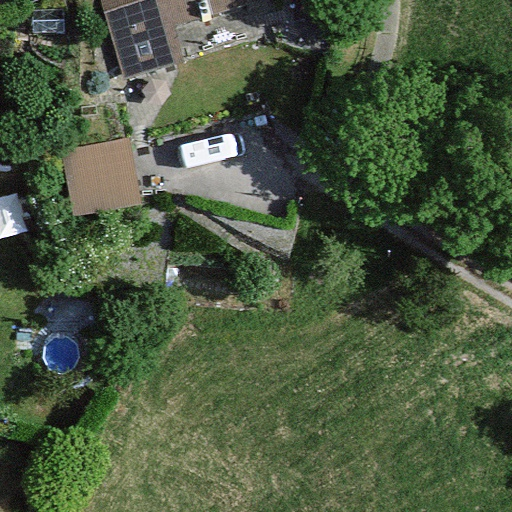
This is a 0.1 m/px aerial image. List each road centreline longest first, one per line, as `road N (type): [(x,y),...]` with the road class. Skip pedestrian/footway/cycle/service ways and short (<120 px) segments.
road 1 (track): [(392,0),(383,70),(338,145),(340,173),(511,289)]
road 2 (track): [(153,168),(269,165),(340,173)]
